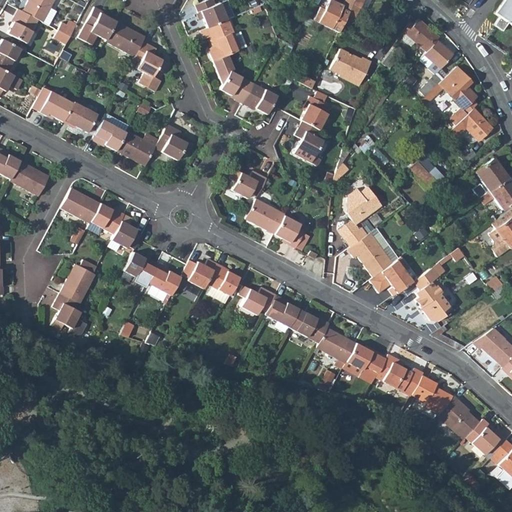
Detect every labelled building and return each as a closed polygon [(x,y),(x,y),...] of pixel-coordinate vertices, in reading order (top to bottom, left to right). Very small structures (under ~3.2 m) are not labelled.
[(39,20),(42,22),(53,0),(28,0),(22,11),(39,20)] [(201,12),(208,28),(227,20),(220,2),(215,4),(213,0),(207,0),(195,5),(198,13),(201,12)] [(228,0),(222,0),(221,0),(227,16),(233,14),(228,0)] [(327,0),(323,9),(320,7),(314,20),(320,23),(331,0),(330,0),(327,0)] [(343,0),(341,5),(331,0),(320,23),(338,31),(344,19),(347,13),(353,0),(343,0)] [(362,0),(353,0),(347,13),(355,17),(362,0)] [(506,22),(511,26),(511,0),(501,0),(493,13),(498,16),(492,25),(500,30),(506,22)] [(16,17),(8,33),(27,43),(39,20),(22,11),(18,9),(14,16),(16,17)] [(103,13),(95,9),(79,39),(92,45),(97,36),(106,41),(116,22),(102,15),(103,13)] [(355,17),(347,13),(344,19),(352,23),(355,17)] [(212,61),(227,56),(241,51),(229,19),(227,20),(208,28),(201,31),(204,40),(211,37),(215,47),(210,49),(209,52),(212,61)] [(435,40),(438,37),(417,19),(412,25),(409,22),(401,33),(403,35),(403,39),(410,46),(414,41),(425,51),(435,40)] [(67,25),(74,29),(77,24),(69,21),(67,25)] [(57,30),(70,37),(74,29),(67,25),(62,22),(57,30)] [(106,41),(134,57),(142,42),(144,38),(116,22),(106,41)] [(70,37),(57,30),(53,38),(66,45),(70,37)] [(3,39),(0,45),(0,68),(8,73),(21,49),(3,39)] [(423,54),(439,69),(441,66),(451,54),(435,40),(425,51),(423,54)] [(140,63),(137,68),(145,72),(140,82),(156,91),(162,80),(154,76),(158,69),(164,73),(169,64),(154,56),(157,50),(142,42),(134,57),(133,60),(140,63)] [(391,46),(380,61),(379,62),(387,67),(399,51),(391,46)] [(348,53),(339,49),(329,69),(338,74),(337,75),(357,86),(369,62),(361,58),(360,59),(348,53)] [(423,54),(420,58),(436,72),(439,69),(423,54)] [(242,104),(253,84),(231,72),(232,69),(227,56),(212,61),(222,84),(219,89),(235,97),(235,99),(242,104)] [(474,96),(465,86),(469,82),(463,75),(465,73),(457,64),(448,73),(443,78),(449,85),(443,90),(444,91),(440,95),(448,104),(453,100),(466,114),(472,108),(473,107),(475,105),(471,100),(474,96)] [(436,72),(442,79),(443,78),(448,73),(441,66),(439,69),(436,72)] [(8,73),(0,68),(0,94),(2,90),(5,91),(8,85),(17,90),(22,81),(8,73)] [(436,72),(426,82),(426,83),(418,90),(422,94),(420,96),(422,98),(438,83),(442,79),(436,72)] [(293,80),(311,87),(313,82),(296,74),(293,80)] [(424,105),(442,88),(438,83),(422,98),(417,102),(420,104),(421,103),(424,105)] [(249,107),(250,105),(266,114),(276,96),(253,84),(242,104),(249,107)] [(40,91),(31,86),(28,92),(37,96),(40,91)] [(33,108),(39,111),(48,94),(50,90),(44,87),(33,108)] [(47,116),(48,114),(63,121),(73,102),(56,93),(50,90),(48,94),(39,111),(47,116)] [(308,105),(300,120),(303,122),(319,130),(328,115),(324,112),(328,105),(311,96),(306,104),(308,105)] [(70,125),(71,123),(87,132),(94,119),(97,114),(73,102),(63,121),(70,125)] [(142,103),(137,111),(145,115),(149,106),(142,103)] [(344,118),(349,120),(352,110),(348,108),(344,118)] [(477,141),(490,128),(472,108),(466,114),(448,131),(454,137),(460,132),(464,128),(468,132),(477,141)] [(98,143),(99,142),(116,151),(127,131),(130,125),(107,113),(101,122),(94,136),(92,140),(98,143)] [(94,119),(87,132),(94,136),(101,122),(94,119)] [(303,122),(296,135),(302,138),(294,153),(317,167),(321,160),(314,156),(323,140),(317,137),(320,131),(319,130),(303,122)] [(179,139),(182,133),(168,125),(159,142),(156,148),(162,152),(178,160),(183,153),(189,155),(194,147),(179,139)] [(464,128),(460,132),(464,136),(468,132),(464,128)] [(143,140),(127,131),(116,151),(115,152),(121,156),(122,154),(146,167),(156,148),(159,142),(146,134),(143,140)] [(6,150),(0,146),(0,172),(12,179),(22,160),(5,152),(6,150)] [(339,164),(350,149),(342,147),(335,167),(337,168),(339,164)] [(475,154),(471,148),(460,156),(464,162),(475,154)] [(427,172),(432,167),(421,155),(415,160),(427,172)] [(491,158),(472,171),(481,182),(471,189),(478,198),(506,178),(491,158)] [(51,176),(22,160),(12,179),(11,181),(40,196),(51,176)] [(415,160),(405,170),(427,192),(437,183),(427,172),(415,160)] [(337,168),(334,171),(341,175),(348,168),(339,164),(337,168)] [(248,178),(233,170),(229,179),(235,182),(230,190),(246,199),(250,193),(257,196),(266,179),(252,171),(248,178)] [(334,171),(331,183),(332,183),(341,175),(334,171)] [(483,204),(492,198),(501,209),(511,200),(511,186),(506,178),(478,198),(483,204)] [(336,232),(337,233),(343,241),(357,230),(353,225),(378,206),(373,199),(364,187),(357,193),(355,189),(345,196),(344,207),(347,211),(343,214),(349,222),(336,232)] [(69,194),(61,208),(61,209),(90,224),(100,205),(72,189),(69,194)] [(255,199),(244,219),(274,235),(284,217),(285,215),(255,199)] [(117,214),(100,205),(90,224),(87,230),(100,237),(104,230),(114,236),(126,216),(118,211),(117,214)] [(494,229),(487,233),(493,241),(492,247),(490,248),(497,257),(509,248),(511,245),(511,222),(510,220),(511,218),(511,207),(490,223),(494,229)] [(121,246),(127,249),(128,246),(135,250),(140,241),(142,237),(128,229),(133,220),(126,216),(114,236),(108,248),(117,253),(121,246)] [(274,235),(289,243),(287,245),(294,249),(295,248),(303,234),(303,232),(297,229),(299,225),(284,217),(274,235)] [(80,243),(86,231),(79,227),(73,239),(80,243)] [(413,235),(418,242),(427,236),(422,229),(413,235)] [(362,237),(357,230),(343,241),(348,248),(362,237)] [(371,237),(368,233),(362,237),(348,248),(346,250),(353,259),(355,257),(371,277),(390,263),(380,250),(371,237)] [(371,237),(380,250),(386,245),(377,233),(371,237)] [(303,234),(295,248),(301,251),(308,237),(303,234)] [(133,253),(123,271),(147,284),(158,265),(150,261),(150,263),(133,253)] [(371,277),(367,280),(377,293),(389,285),(390,287),(387,290),(391,296),(413,280),(405,269),(410,266),(401,255),(390,263),(371,277)] [(188,279),(186,281),(203,290),(206,285),(216,265),(208,260),(203,268),(189,261),(189,262),(186,266),(181,275),(188,279)] [(80,267),(93,274),(97,268),(84,261),(80,267)] [(80,304),(95,275),(93,274),(80,267),(75,265),(60,293),(80,304)] [(179,279),(164,271),(165,269),(158,265),(147,284),(170,296),(179,279)] [(206,285),(229,298),(239,280),(223,271),(224,269),(216,265),(206,285)] [(438,283),(435,285),(431,279),(438,273),(432,266),(413,280),(419,288),(415,290),(418,294),(415,297),(424,309),(443,296),(441,292),(443,290),(438,283)] [(484,283),(490,291),(498,286),(492,278),(484,283)] [(490,291),(496,299),(511,288),(505,281),(500,284),(498,286),(490,291)] [(262,289),(259,295),(244,287),(239,296),(245,299),(240,308),(256,316),(260,309),(266,313),(275,296),(262,289)] [(80,304),(60,293),(56,301),(63,305),(52,325),(72,335),(83,315),(76,311),(80,304)] [(282,300),(275,296),(266,313),(265,315),(277,322),(274,327),(285,334),(288,328),(298,310),(281,301),(282,301),(282,300)] [(450,304),(443,296),(424,309),(430,317),(437,319),(445,313),(443,310),(450,304)] [(288,328),(318,345),(327,329),(329,325),(321,320),(320,323),(305,314),(298,310),(288,328)] [(127,322),(120,335),(128,337),(134,326),(127,322)] [(480,347),(490,356),(489,357),(500,368),(511,354),(511,340),(508,344),(490,328),(470,342),(478,349),(480,347)] [(327,329),(318,345),(316,348),(344,364),(355,344),(327,329)] [(357,376),(363,366),(377,373),(386,357),(370,349),(369,351),(355,344),(344,364),(342,367),(357,376)] [(231,366),(236,358),(229,354),(223,364),(231,366)] [(511,374),(511,354),(500,368),(506,373),(508,371),(511,374)] [(374,378),(409,396),(409,395),(419,377),(421,374),(411,369),(408,373),(398,368),(401,363),(387,356),(386,357),(377,373),(374,378)] [(319,372),(322,367),(313,362),(310,367),(319,372)] [(267,366),(263,373),(270,377),(274,370),(267,366)] [(409,395),(423,403),(422,406),(437,415),(449,398),(435,389),(434,392),(431,390),(434,385),(419,377),(409,395)] [(437,415),(435,417),(461,440),(463,437),(476,424),(461,411),(463,409),(450,396),(449,398),(437,415)] [(487,459),(488,458),(504,441),(498,436),(495,439),(489,433),(482,427),(485,424),(480,419),(476,424),(463,437),(468,442),(487,459)] [(492,430),(489,433),(495,439),(498,436),(492,430)] [(488,458),(507,476),(511,470),(511,452),(508,449),(510,447),(504,441),(488,458)] [(443,460),(448,465),(452,460),(447,455),(443,460)] [(461,477),(466,481),(470,476),(466,472),(461,477)] [(473,488),(478,483),(470,476),(466,481),(473,488)]
